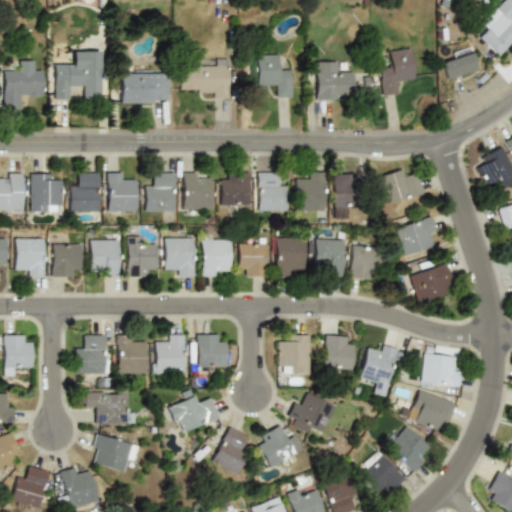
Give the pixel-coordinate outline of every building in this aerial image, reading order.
[(511,0),(498,0),(478,24),(484,29),(476,38),(497,56),(510,41),(511,42),(511,0)] [(385,49),(387,70),(377,71),(379,95),(398,93),(397,81),(412,80),(409,47),(385,49)] [(438,62),(443,79),(475,68),(470,52),(438,62)] [(253,54),(254,87),(270,86),(271,96),(289,96),(289,65),(277,65),(277,53),(253,54)] [(185,58),(185,66),(176,66),(176,88),(199,88),(199,97),(226,97),(226,58),(185,58)] [(313,100),(343,100),(343,90),(352,90),(352,71),(334,71),(334,61),(313,61),(313,100)] [(49,62),(50,99),(67,99),(67,88),(77,88),(77,99),(97,99),(97,62),(49,62)] [(0,108),(17,108),(17,96),(39,96),(39,69),(28,69),(28,68),(0,68),(0,108)] [(163,72),(116,72),(116,102),(163,102),(163,72)] [(511,134),(502,140),(511,158),(511,134)] [(492,181),(497,190),(511,182),(511,173),(499,148),(471,162),(483,186),(492,181)] [(415,173),(403,176),(401,168),(375,175),(383,203),(420,193),(415,173)] [(94,210),(94,171),(74,171),(74,181),(64,181),(64,210),(94,210)] [(132,181),(121,181),(121,171),(102,171),(102,210),(132,210),(132,181)] [(207,208),(207,171),(177,171),(177,208),(207,208)] [(245,172),(225,171),(225,182),(216,182),(216,205),(229,205),(229,207),(245,207),(245,172)] [(273,171),(253,171),(253,209),(283,209),(283,181),(273,181),(273,171)] [(292,209),(321,209),(321,171),(301,171),(301,181),(292,181),(292,209)] [(0,209),(18,209),(18,172),(0,172),(0,209)] [(47,172),(25,172),(25,210),(58,210),(58,181),(47,181),(47,172)] [(170,172),(149,172),(149,182),(140,182),(140,210),(170,210),(170,172)] [(329,206),(351,206),(351,173),(329,173),(329,206)] [(511,202),(494,207),(500,229),(511,226),(511,229),(511,202)] [(429,250),(425,236),(434,234),(429,216),(391,226),(400,258),(429,250)] [(122,276),(143,276),(143,267),(152,267),(152,245),(134,245),(134,236),(123,236),(122,276)] [(302,236),(272,236),(272,275),(293,275),(293,266),(302,266),(302,236)] [(40,237),(11,237),(11,266),(20,266),(20,276),(40,276),(40,237)] [(160,266),(171,266),(171,276),(190,276),(190,237),(160,237),(160,266)] [(198,276),(227,276),(227,237),(198,237),(198,276)] [(86,276),(116,276),(116,239),(86,239),(86,276)] [(311,263),(324,264),(324,275),(340,275),(340,239),(311,239),(311,263)] [(48,276),(69,276),(69,267),(77,267),(77,243),(48,243),(48,276)] [(264,243),(235,243),(235,274),(264,274),(264,243)] [(376,248),(347,248),(347,278),(376,278),(376,248)] [(405,273),(414,303),(445,294),(443,285),(448,284),(442,263),(405,273)] [(181,333),(160,333),(160,343),(150,343),(150,373),(181,373),(181,333)] [(193,333),(193,366),(223,366),(223,342),(214,342),(214,333),(193,333)] [(285,372),(306,372),(306,333),(284,333),(284,343),(275,343),(275,363),(285,363),(285,372)] [(20,334),(0,334),(0,375),(9,375),(9,365),(30,365),(30,343),(20,343),(20,334)] [(72,373),(102,373),(102,334),(81,334),(81,344),(72,344),(72,373)] [(112,373),(142,373),(142,343),(132,343),(132,334),(112,334),(112,373)] [(349,370),(351,337),(322,335),(320,367),(349,370)] [(374,383),(372,394),(382,397),(394,347),(375,343),(373,352),(363,349),(356,379),(374,383)] [(448,365),(450,356),(421,352),(416,385),(455,391),(458,367),(448,365)] [(176,431),(215,417),(207,396),(196,400),(192,389),(177,395),(179,401),(167,405),(176,431)] [(397,417),(432,429),(436,419),(445,422),(451,402),(415,390),(409,410),(400,407),(397,417)] [(91,424),(127,423),(126,391),(81,391),(81,410),(91,410),(91,424)] [(301,401),(292,397),(283,420),(319,435),(332,404),(305,393),(301,401)] [(0,423),(10,423),(10,402),(0,402),(0,423)] [(266,467),(297,453),(285,423),(253,437),(266,467)] [(423,456),(416,451),(423,442),(401,425),(383,449),(412,471),(423,456)] [(244,434),(223,426),(209,464),(235,473),(243,450),(239,448),(244,434)] [(0,434),(0,467),(17,462),(7,432),(0,434)] [(92,433),(84,462),(118,471),(121,462),(128,464),(134,444),(92,433)] [(511,433),(503,460),(511,463),(511,433)] [(357,471),(383,496),(402,478),(376,451),(357,471)] [(13,472),(6,501),(36,509),(45,470),(26,466),(24,475),(13,472)] [(95,501),(87,472),(77,474),(75,466),(56,471),(65,508),(95,501)] [(500,507),(506,499),(511,502),(511,479),(497,470),(481,494),(500,507)] [(340,474),(318,483),(329,511),(347,511),(355,509),(340,474)] [(284,494),(289,511),(320,511),(312,486),(284,494)] [(246,506),(248,511),(281,511),(275,495),(246,506)]
